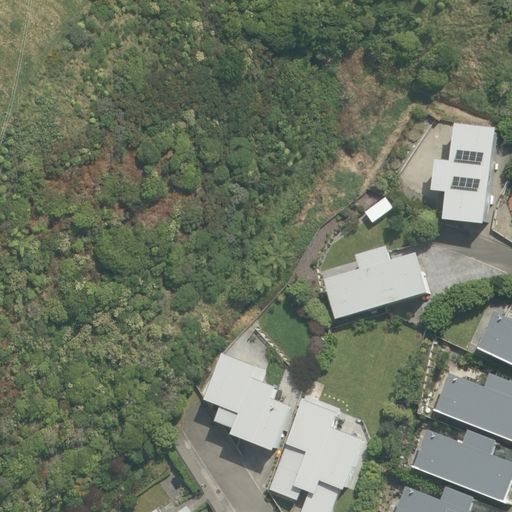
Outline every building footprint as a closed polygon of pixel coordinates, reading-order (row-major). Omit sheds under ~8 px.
[(440,224),(480,229),(492,132),(451,127),(446,166),(432,164),(428,195),(442,197),(440,224)] [(333,321),(425,295),(414,255),(388,263),(384,249),(353,258),(357,272),(322,282),(333,321)] [(511,323),(492,314),(474,350),(511,368),(511,323)] [(270,453),(288,409),(269,402),(274,389),(261,384),(266,372),(255,367),(254,369),(221,356),(202,402),(218,408),(212,424),(230,431),(228,437),(270,453)] [(511,401),(510,400),(511,396),(511,384),(488,375),(482,389),(447,375),(432,413),(511,445),(511,401)] [(331,430),(339,410),(305,396),(268,490),(295,502),(300,491),(307,494),(300,511),(331,511),(338,492),(341,493),(360,443),(331,430)] [(511,465),(488,457),(494,443),(465,432),(460,446),(425,432),(411,470),(504,507),(504,505),(501,503),(511,475),(511,465)] [(403,488),(393,511),(467,511),(472,500),(444,489),(439,502),(403,488)]
